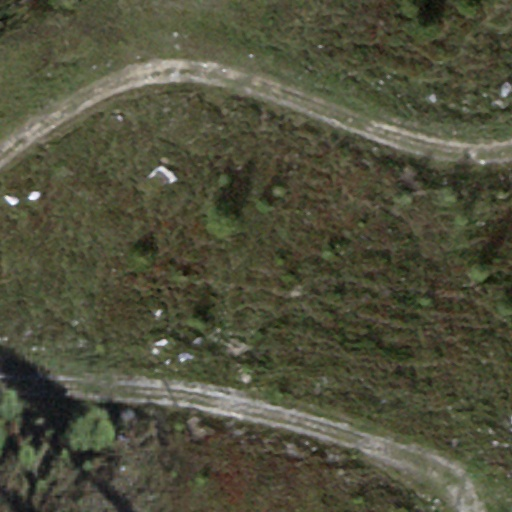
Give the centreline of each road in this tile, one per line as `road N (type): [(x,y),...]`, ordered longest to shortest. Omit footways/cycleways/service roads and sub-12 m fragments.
road 1 (track): [(0,158),(146,77),(472,183),(511,172)]
road 2 (track): [(478,511),(472,497),(0,384)]
